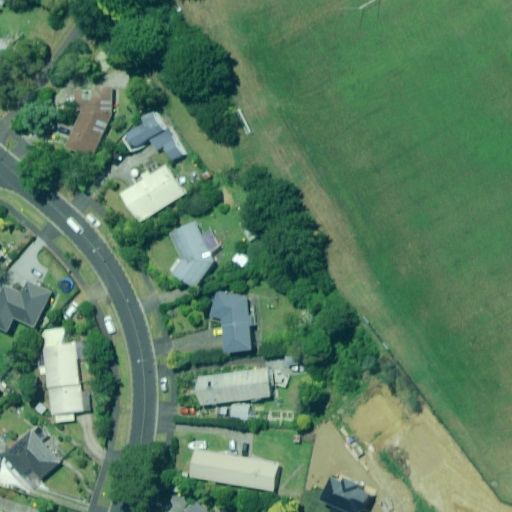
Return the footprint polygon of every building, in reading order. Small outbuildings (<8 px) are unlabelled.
[(0,62),(11,49),(0,39),(0,62)] [(116,112),(115,87),(99,87),(86,87),(79,87),(80,125),(70,149),(97,159),(111,124),(116,124),(116,113),(116,112)] [(158,118),(124,139),(130,149),(137,144),(140,149),(152,141),(159,152),(167,148),(176,162),(186,156),(171,131),(168,133),(158,118)] [(188,195),(170,167),(127,196),(145,224),(188,195)] [(266,232),(256,216),(239,226),(249,243),(266,232)] [(216,262),(197,223),(174,235),(183,258),(174,273),(198,289),(216,262)] [(0,328),(12,334),(19,321),(38,330),(55,295),(31,284),(25,295),(7,286),(0,300),(0,328)] [(247,298),(218,292),(213,318),(224,320),(228,355),(254,352),(247,298)] [(54,416),(85,413),(79,362),(87,361),(83,329),(39,335),(43,375),(49,375),(54,416)] [(294,356),(283,356),(284,367),(295,366),(294,356)] [(251,401),(274,398),(273,389),(284,387),(282,368),(198,379),(202,408),(233,403),(232,421),(250,422),(251,401)] [(43,480),(72,455),(55,436),(43,423),(5,458),(23,478),(33,469),(43,480)] [(279,465),(197,451),(192,478),(274,492),(279,465)] [(208,511),(196,502),(187,511),(208,511)]
